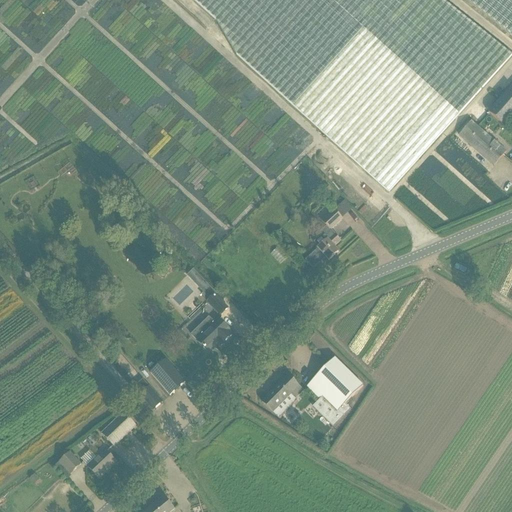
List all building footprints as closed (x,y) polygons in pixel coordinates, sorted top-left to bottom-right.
[(192,0),(216,22),(236,55),(293,106),(388,193),(459,114),(511,56),(441,0),(192,0)] [(511,0),(466,0),(511,36),(511,0)] [(511,85),(488,113),(504,127),(511,117),(511,85)] [(459,136),(486,160),(494,166),(506,152),(483,132),(488,126),(483,122),(478,128),(472,122),(459,136)] [(315,170),(311,174),(320,184),(324,180),(315,170)] [(327,195),(332,190),(327,185),(318,194),(328,205),(333,200),(327,195)] [(349,219),(357,211),(348,202),(340,210),(349,219)] [(333,210),(321,222),(326,227),(330,231),(330,230),(342,220),(333,210)] [(318,250),(305,261),(313,270),(326,258),(329,261),(338,252),(334,247),(340,242),(334,235),(330,230),(330,231),(326,227),(319,233),(327,241),(318,250)] [(356,253),(360,259),(367,254),(363,248),(356,253)] [(193,270),(187,276),(198,288),(204,293),(210,287),(205,282),(193,270)] [(204,293),(202,295),(207,301),(213,295),(214,296),(215,297),(217,294),(210,287),(204,293)] [(207,301),(206,302),(220,316),(227,309),(215,297),(214,296),(213,295),(207,301)] [(209,318),(191,335),(198,342),(201,345),(208,352),(218,342),(221,346),(226,341),(232,335),(229,332),(229,331),(222,324),(219,321),(215,325),(209,318)] [(136,344),(131,339),(127,344),(125,342),(121,345),(128,352),(136,344)] [(334,359),(306,387),(320,400),(312,408),(333,428),(350,410),(345,405),(363,387),(334,359)] [(151,374),(163,389),(170,396),(185,383),(166,361),(151,374)] [(288,376),(262,402),(273,413),(279,419),(297,401),(295,399),(303,391),(288,376)] [(134,388),(153,411),(162,403),(143,380),(134,388)] [(307,415),(312,419),(318,413),(312,408),(307,415)] [(114,447),(136,427),(123,414),(102,434),(114,447)] [(88,468),(92,472),(99,480),(106,473),(105,472),(108,469),(109,470),(116,463),(109,456),(105,452),(98,459),(90,451),(81,460),(88,468)] [(70,453),(59,463),(70,475),(81,465),(70,453)] [(34,475),(30,479),(34,484),(39,480),(34,475)] [(146,511),(171,511),(174,510),(170,506),(164,498),(146,511)]
